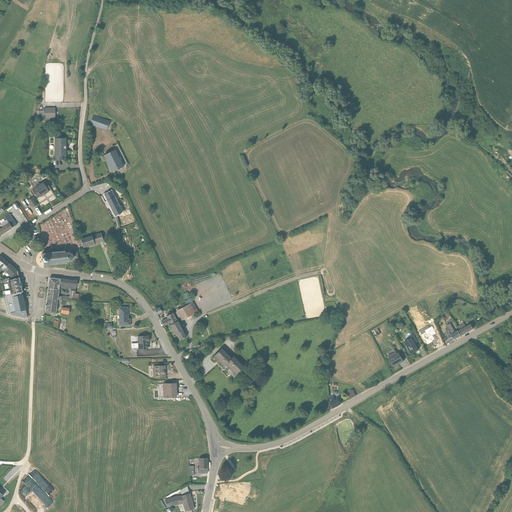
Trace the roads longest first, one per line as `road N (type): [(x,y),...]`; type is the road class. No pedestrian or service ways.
road 1 (tertiary): [(238,447),(286,439),(511,312)]
road 2 (tertiary): [(215,440),(132,291),(32,268)]
road 3 (residential): [(15,261),(34,224),(84,188),(84,103)]
